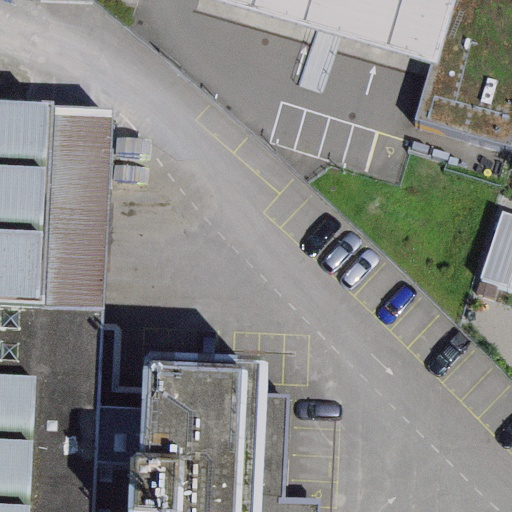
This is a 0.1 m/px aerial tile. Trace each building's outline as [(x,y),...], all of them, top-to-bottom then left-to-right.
[(200,0),(198,9),(432,75),(453,0),(200,0)] [(511,0),(453,0),(432,75),(416,130),(511,156),(511,0)] [(0,120),(0,511),(97,511),(106,333),(106,327),(47,324),(56,123),(0,120)] [(116,126),(56,123),(47,324),(106,327),(116,126)] [(511,217),(510,217),(489,285),(511,292),(511,217)] [(322,511),(323,509),(287,507),(292,403),(270,402),(270,394),(265,387),(152,381),(145,389),(145,396),(121,395),(124,339),(119,334),(106,333),(97,511),(322,511)]
